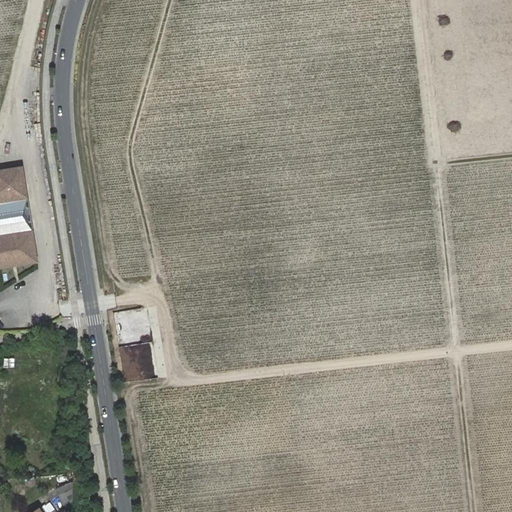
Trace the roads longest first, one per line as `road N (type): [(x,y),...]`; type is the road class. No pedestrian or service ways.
road 1 (tertiary): [(123,511),(65,131),(66,44),(78,0)]
road 2 (track): [(472,511),(436,164),(511,155)]
road 3 (track): [(170,0),(142,85),(130,157),(175,346),(183,368),(200,378)]
road 4 (track): [(200,378),(511,344)]
road 5 (track): [(436,164),(416,0)]
